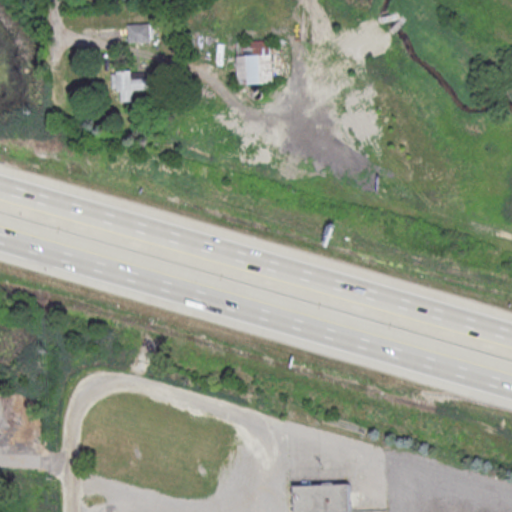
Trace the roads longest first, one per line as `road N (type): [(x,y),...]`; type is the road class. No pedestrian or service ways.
road 1 (motorway): [(0,232),(511,381)]
road 2 (motorway): [(511,334),(0,190)]
road 3 (residential): [(70,511),(77,397),(103,377),(144,383)]
